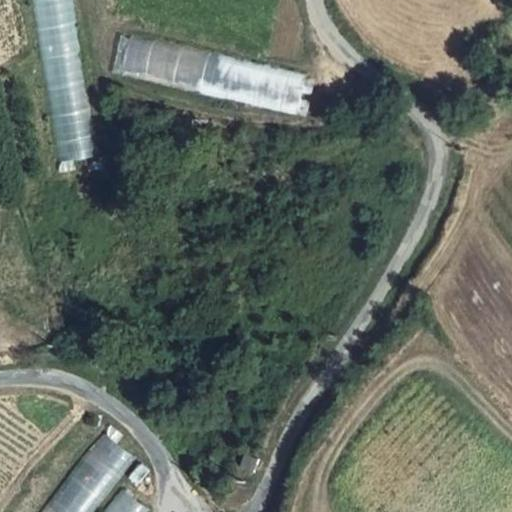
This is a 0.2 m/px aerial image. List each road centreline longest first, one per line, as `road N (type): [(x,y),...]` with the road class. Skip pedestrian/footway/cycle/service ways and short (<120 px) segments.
road 1 (unclassified): [(316,0),(320,26),(345,58),(427,118),(440,149),(434,184),(376,301),(285,442),(251,511)]
road 2 (track): [(511,433),(443,365),(416,363),(379,390),(342,438),(327,466),(319,511)]
road 3 (unclassified): [(0,378),(49,377),(106,399),(146,435),(165,471),(172,511)]
